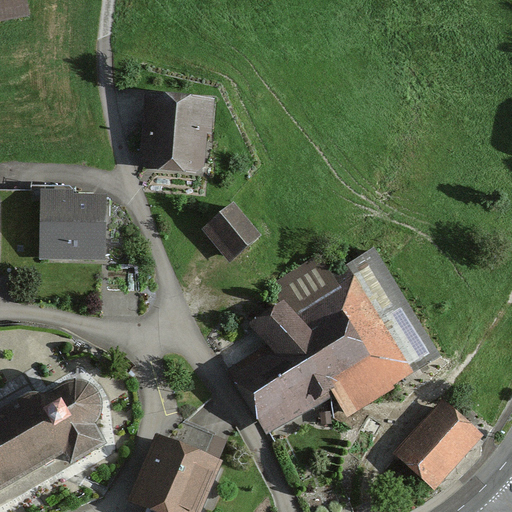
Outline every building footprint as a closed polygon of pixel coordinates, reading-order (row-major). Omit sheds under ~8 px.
[(0,0),(0,23),(28,19),(25,0),(0,0)] [(202,109),(149,105),(144,174),(197,178),(202,109)] [(100,209),(40,207),(38,261),(98,263),(100,209)] [(226,218),(202,238),(228,268),(252,249),(226,218)] [(269,360),(234,381),(267,438),(327,403),(341,426),(417,381),(383,323),(404,310),(373,257),(325,286),(314,267),(275,290),(289,315),(255,335),(269,360)] [(80,384),(73,385),(46,401),(40,391),(0,413),(0,481),(59,448),(67,462),(101,443),(89,424),(93,421),(98,415),(100,411),(100,404),(99,398),(95,392),(91,388),(84,385),(80,384)] [(474,446),(438,415),(391,468),(427,500),(474,446)] [(184,429),(158,453),(132,511),(194,511),(211,476),(200,471),(213,442),(184,429)]
